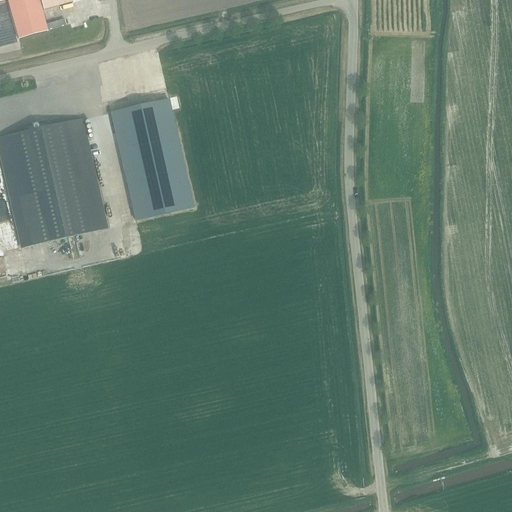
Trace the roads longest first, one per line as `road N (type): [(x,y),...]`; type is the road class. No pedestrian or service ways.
road 1 (unclassified): [(383,511),(349,233),(353,0)]
road 2 (track): [(452,0),(443,273),(493,454),(511,453)]
road 3 (unclassified): [(118,50),(336,0)]
road 4 (unclassified): [(0,78),(118,50)]
